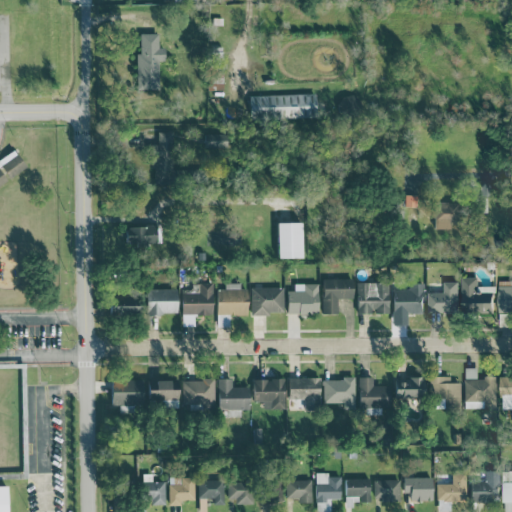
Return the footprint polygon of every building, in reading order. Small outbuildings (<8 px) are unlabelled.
[(155,33),(137,33),(137,52),(134,52),(134,89),(156,89),(156,60),(162,60),(162,46),(156,46),(155,33)] [(219,49),(207,50),(208,89),(220,89),(219,49)] [(246,95),(247,118),(313,116),(312,93),(246,95)] [(169,131),(155,131),(155,143),(148,143),(149,182),(169,181),(169,131)] [(202,147),(225,147),(225,133),(201,133),(202,147)] [(0,181),(22,165),(10,149),(0,155),(0,181)] [(431,229),(448,229),(448,201),(431,201),(431,229)] [(298,257),(297,221),(273,222),(274,257),(298,257)] [(123,226),(123,246),(154,245),(153,225),(123,226)] [(490,285),(475,285),(475,277),(459,277),(459,310),(490,310),(490,285)] [(350,297),(349,278),(319,278),(320,313),(335,313),(335,298),(350,297)] [(495,311),(511,311),(511,279),(496,279),(495,311)] [(386,281),(354,282),(354,312),(386,312),(386,281)] [(425,311),(456,311),(455,281),(441,281),(441,291),(425,291),(425,311)] [(181,326),(193,325),(193,314),(211,314),(210,282),(191,282),(191,290),(180,290),(181,326)] [(243,282),(224,283),(224,288),(214,288),(215,314),(243,314),(243,282)] [(406,288),(389,289),(390,312),(420,312),(420,282),(406,283),(406,288)] [(315,283),(292,283),(292,290),(284,290),(283,312),(314,313),(315,283)] [(281,313),(281,286),(249,287),(249,313),(281,313)] [(175,288),(143,289),(144,314),(176,313),(175,288)] [(137,313),(136,295),(105,296),(105,314),(137,313)] [(215,318),(215,326),(227,326),(227,317),(215,318)] [(464,406),(484,405),(484,400),(494,400),(494,376),(476,376),(476,367),(463,367),(464,406)] [(498,407),(511,407),(511,375),(499,376),(498,407)] [(370,376),(355,376),(356,407),(385,406),(385,384),(370,385),(370,376)] [(458,382),(448,382),(448,376),(426,376),(427,397),(442,397),(442,406),(459,405),(458,382)] [(285,398),(302,398),(302,406),(317,406),(316,377),(284,378),(285,398)] [(321,378),(321,402),(352,402),(352,377),(321,378)] [(108,405),(117,404),(117,412),(130,412),(130,403),(139,402),(139,378),(107,379),(108,405)] [(245,408),(245,386),(229,386),(229,378),(214,378),(215,409),(245,408)] [(281,378),(249,379),(250,401),(261,400),(261,409),(282,408),(281,378)] [(420,378),(390,378),(390,397),(420,397),(420,378)] [(176,407),(175,379),(143,379),(143,400),(158,400),(159,408),(176,407)] [(180,379),(179,401),(199,401),(199,408),(210,408),(211,379),(180,379)] [(491,501),(491,493),(496,493),(496,468),(482,469),(483,481),(467,481),(467,501),(491,501)] [(511,469),(499,470),(500,501),(511,500),(511,469)] [(327,472),(314,472),(314,511),(329,511),(329,498),(339,498),(338,475),(327,476),(327,472)] [(449,472),(450,483),(434,483),(434,501),(464,500),(463,472),(449,472)] [(148,504),(162,504),(162,480),(150,481),(149,473),(138,473),(139,499),(148,498),(148,504)] [(191,477),(167,476),(166,504),(177,504),(177,499),(191,500),(191,477)] [(343,478),(344,507),(351,507),(351,502),(368,501),(367,477),(343,478)] [(401,477),(401,492),(407,492),(408,502),(429,501),(428,477),(401,477)] [(261,503),(278,504),(280,479),(262,478),(261,503)] [(220,479),(195,480),(196,498),(210,497),(211,504),(221,503),(220,479)] [(310,501),(310,479),(284,480),(284,497),(296,497),(296,501),(310,501)] [(398,480),(372,479),(371,500),(397,500),(398,480)] [(233,504),(251,503),(250,482),(225,482),(225,498),(233,498),(233,504)] [(502,511),(511,511),(511,501),(502,501),(502,511)]
